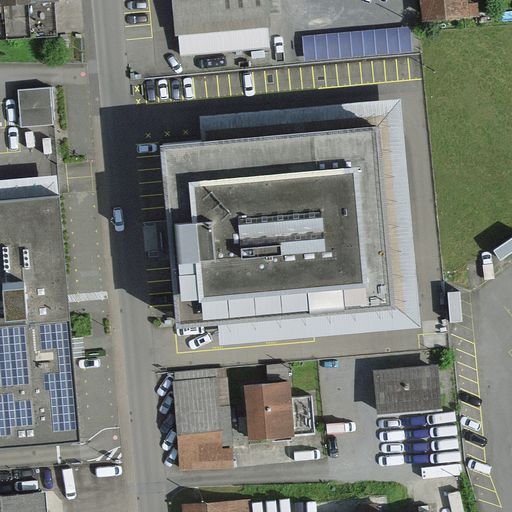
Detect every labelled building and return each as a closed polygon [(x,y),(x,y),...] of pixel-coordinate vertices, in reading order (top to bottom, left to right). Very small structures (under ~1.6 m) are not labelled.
[(0,0),(0,37),(52,34),(49,0),(0,0)] [(173,0),(176,32),(268,26),(266,0),(173,0)] [(468,0),(420,0),(422,20),(470,17),(468,0)] [(413,29),(304,33),(306,60),(414,56),(413,29)] [(55,127),(54,88),(19,89),(21,128),(55,127)] [(373,126),(159,142),(173,324),(387,308),(373,126)] [(0,448),(78,442),(57,196),(0,201),(0,448)] [(435,367),(374,370),(376,414),(437,411),(435,367)] [(223,371),(173,375),(182,472),(231,468),(223,371)] [(288,385),(247,388),(251,438),(292,435),(288,385)] [(0,511),(44,511),(43,494),(0,498),(0,511)] [(245,511),(244,499),(181,505),(181,511),(245,511)]
